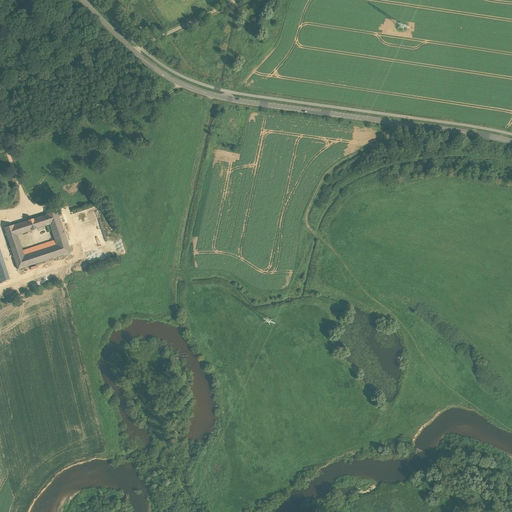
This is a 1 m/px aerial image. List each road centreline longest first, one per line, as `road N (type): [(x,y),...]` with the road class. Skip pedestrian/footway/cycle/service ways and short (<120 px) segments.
road 1 (tertiary): [(511,142),(205,93),(133,52)]
road 2 (track): [(369,296),(306,215),(325,175),(388,138),(392,122)]
road 3 (track): [(0,149),(138,106),(181,84)]
